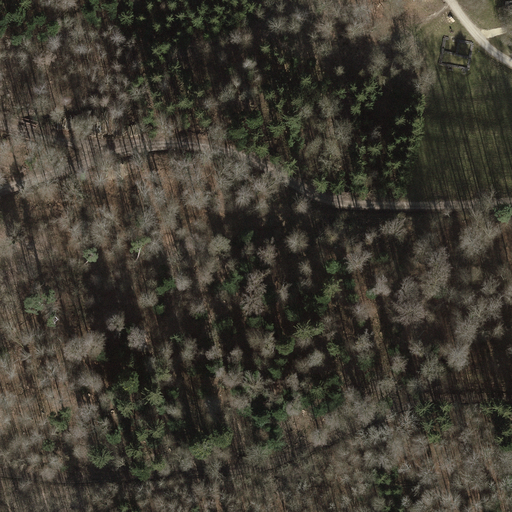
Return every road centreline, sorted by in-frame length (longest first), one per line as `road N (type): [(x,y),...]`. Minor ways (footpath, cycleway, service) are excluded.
road 1 (track): [(511,204),(357,196),(161,143),(124,146),(0,188)]
road 2 (track): [(0,471),(73,478),(251,467),(285,460),(415,402),(511,398)]
road 3 (track): [(124,146),(74,144),(0,122)]
